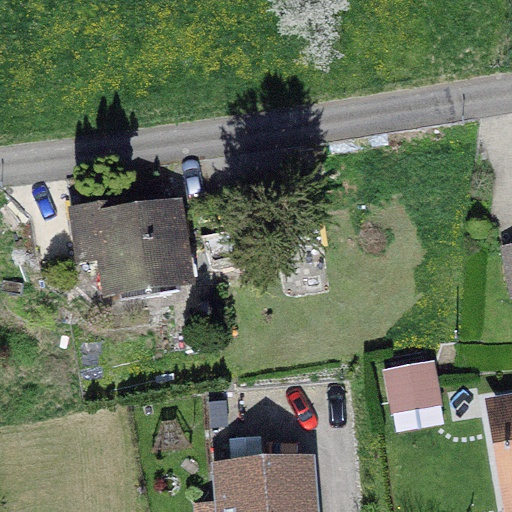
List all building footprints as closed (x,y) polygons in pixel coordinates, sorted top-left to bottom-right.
[(182,284),(172,213),(97,224),(95,211),(68,215),(75,267),(100,264),(105,296),(182,284)] [(511,295),(511,254),(503,256),(511,296),(511,295)] [(419,375),(382,380),(387,421),(425,416),(419,375)] [(511,511),(511,408),(491,412),(497,450),(486,452),(495,511),(511,511)] [(296,511),(293,469),(203,479),(206,511),(296,511)]
